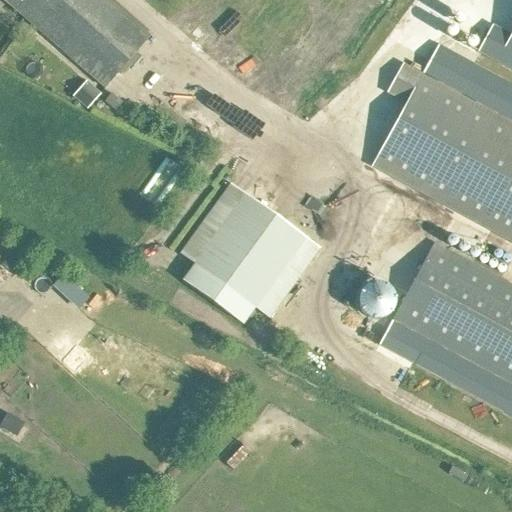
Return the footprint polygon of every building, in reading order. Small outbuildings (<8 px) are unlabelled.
[(5,0),(4,2),(104,90),(149,39),(104,0),(5,0)] [(511,127),(401,68),(388,93),(406,103),(372,167),(511,242),(511,127)] [(86,111),(99,95),(85,83),(71,98),(86,111)] [(114,112),(121,104),(110,95),(103,103),(114,112)] [(175,254),(192,267),(180,284),(239,327),(252,310),(265,320),(318,248),(228,183),(175,254)] [(511,288),(433,246),(392,323),(511,387),(511,288)] [(410,353),(391,371),(398,378),(417,360),(410,353)] [(0,430),(15,439),(23,425),(6,415),(0,425),(0,430)] [(235,440),(225,460),(243,469),(254,449),(235,440)]
